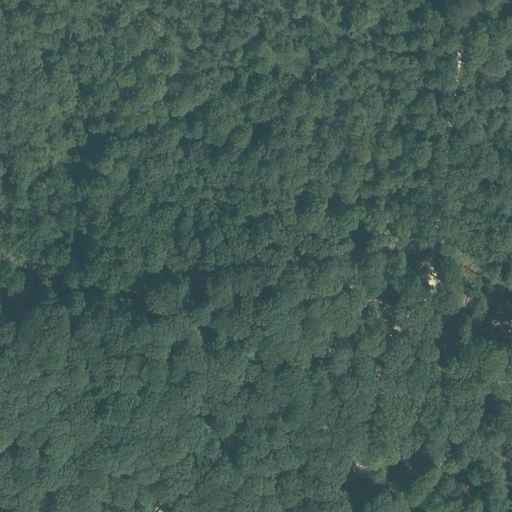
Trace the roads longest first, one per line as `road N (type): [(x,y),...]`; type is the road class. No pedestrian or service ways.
road 1 (track): [(433,270),(402,373),(379,414),(311,483),(252,511)]
road 2 (track): [(433,270),(453,71),(478,0)]
